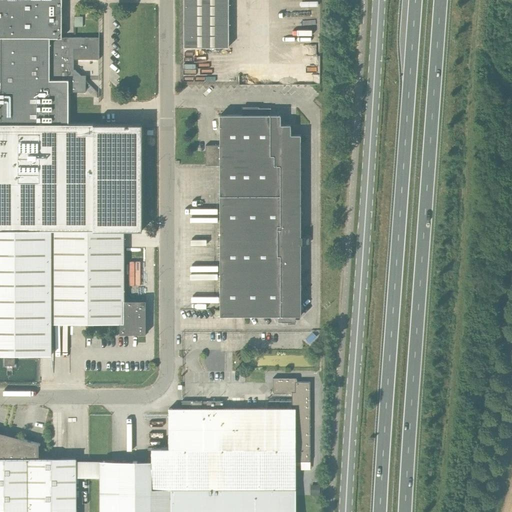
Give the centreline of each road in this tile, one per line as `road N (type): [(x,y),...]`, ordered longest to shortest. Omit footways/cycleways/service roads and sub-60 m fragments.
road 1 (unclassified): [(167,0),(165,380),(145,396),(0,397)]
road 2 (trunk): [(415,0),(379,511)]
road 3 (trunk): [(405,511),(441,0)]
road 4 (unclassified): [(345,511),(379,0)]
road 5 (unclassified): [(477,511),(511,359)]
